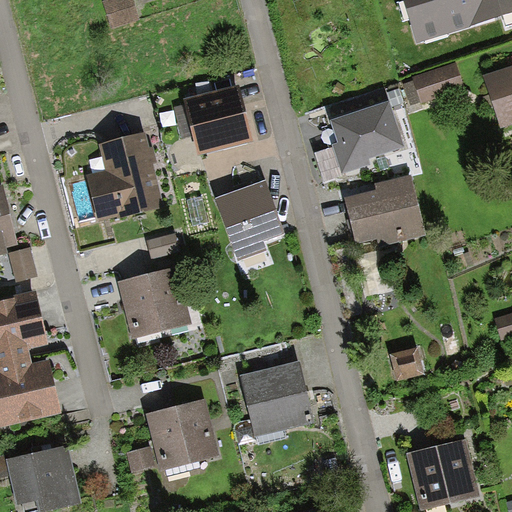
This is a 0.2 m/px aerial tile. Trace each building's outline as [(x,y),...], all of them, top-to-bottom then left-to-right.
[(112,29),(139,21),(132,0),(112,0),(104,3),(112,29)] [(355,0),(289,0),(298,23),(305,21),(349,5),(356,2),(355,0)] [(511,16),(511,0),(405,0),(420,45),(511,16)] [(349,5),(305,21),(313,44),(303,48),(318,88),(372,68),(349,5)] [(456,67),(413,81),(421,106),(464,92),(456,67)] [(511,69),(484,80),(502,129),(511,125),(511,69)] [(198,160),(253,144),(243,108),(238,88),(185,103),(198,160)] [(404,151),(389,107),(331,126),(338,145),(333,147),(343,178),(372,168),(370,162),(404,151)] [(165,210),(155,170),(161,169),(157,152),(150,154),(146,139),(102,149),(108,174),(88,179),(99,222),(118,217),(119,221),(165,210)] [(374,196),(344,204),(355,249),(376,244),(377,250),(425,238),(410,180),(373,190),(374,196)] [(243,196),(218,204),(235,252),(283,235),(266,187),(243,196)] [(0,189),(0,259),(7,258),(5,251),(17,248),(2,189),(0,189)] [(147,245),(151,262),(180,254),(176,238),(147,245)] [(30,251),(10,256),(16,284),(37,279),(30,251)] [(175,271),(118,286),(132,339),(189,324),(175,271)] [(0,303),(0,365),(29,360),(28,351),(47,348),(36,296),(0,303)] [(511,339),(511,315),(495,321),(501,343),(511,339)] [(450,359),(458,356),(452,339),(443,342),(450,359)] [(416,350),(390,357),(398,384),(424,377),(416,350)] [(0,429),(59,418),(48,365),(31,369),(29,360),(0,365),(0,429)] [(270,373),(239,380),(252,439),(312,426),(299,366),(270,373)] [(148,422),(163,472),(219,456),(205,406),(148,422)] [(466,443),(408,459),(422,511),(432,511),(481,498),(472,468),(466,443)] [(156,467),(151,449),(127,455),(132,474),(156,467)] [(67,511),(83,508),(69,450),(37,458),(6,465),(17,510),(38,505),(39,511),(67,511)]
